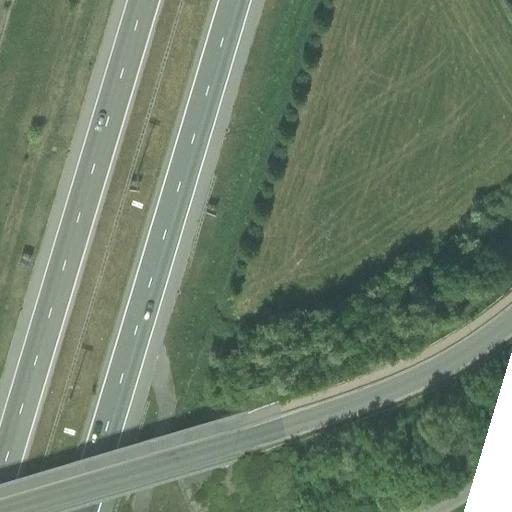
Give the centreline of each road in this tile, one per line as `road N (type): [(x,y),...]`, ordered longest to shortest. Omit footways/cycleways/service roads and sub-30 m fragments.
road 1 (tertiary): [(511,319),(419,379),(5,511)]
road 2 (motorway): [(78,511),(229,0)]
road 3 (motorway): [(149,0),(0,501)]
